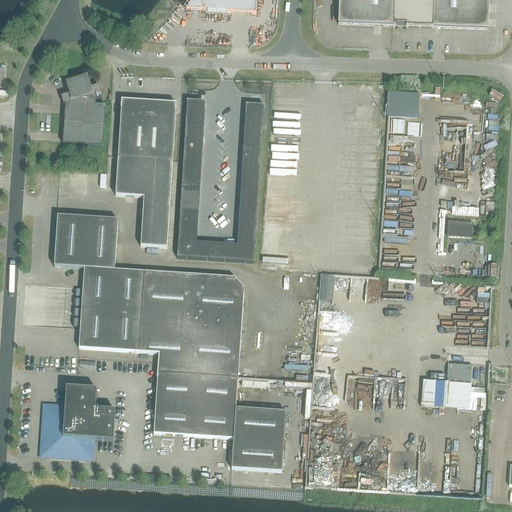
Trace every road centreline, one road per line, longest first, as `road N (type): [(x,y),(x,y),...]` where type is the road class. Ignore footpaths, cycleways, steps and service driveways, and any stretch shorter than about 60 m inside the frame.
road 1 (unclassified): [(0,441),(23,98),(55,25)]
road 2 (unclassified): [(290,61),(117,57),(55,25)]
road 3 (unclassified): [(511,67),(290,61)]
road 4 (unknown): [(329,62),(319,240)]
